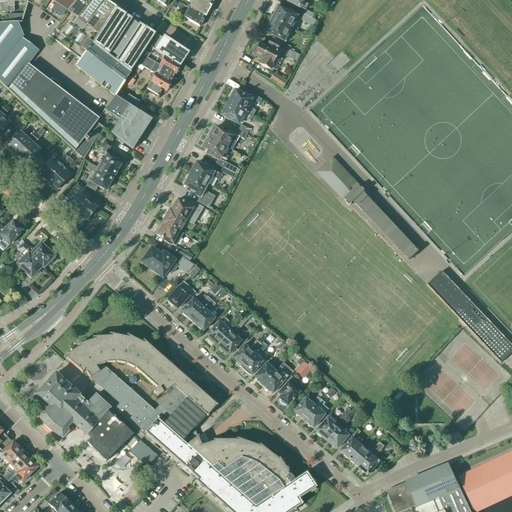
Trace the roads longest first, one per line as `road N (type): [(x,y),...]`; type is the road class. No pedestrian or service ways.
road 1 (residential): [(357,497),(104,272)]
road 2 (secondary): [(95,264),(130,219),(216,60)]
road 3 (residential): [(357,497),(511,427)]
road 4 (unclassified): [(95,264),(0,179)]
